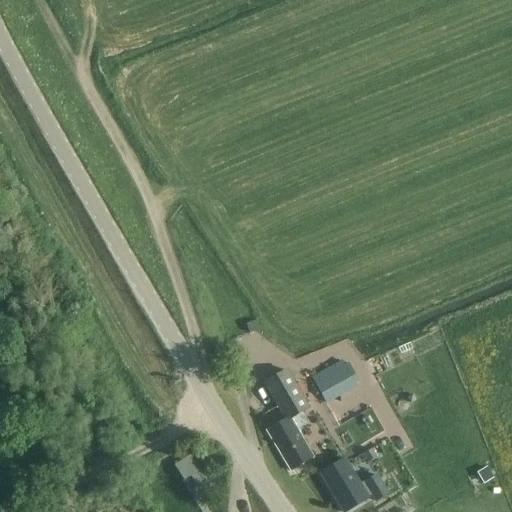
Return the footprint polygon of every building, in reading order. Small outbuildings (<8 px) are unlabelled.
[(312,377),(327,404),(355,388),(340,361),(338,363),(331,350),(312,360),(319,373),(312,377)] [(285,419),(266,431),(290,471),(313,457),(297,430),(308,423),(302,413),(309,408),(288,371),(265,385),(285,419)] [(371,450),(363,454),(368,462),(376,458),(371,450)] [(191,456),(175,467),(185,482),(183,483),(191,495),(209,482),(191,456)] [(344,460),(320,474),(342,511),(346,511),(368,500),(366,498),(371,495),(375,502),(387,495),(376,476),(359,486),(344,460)]
